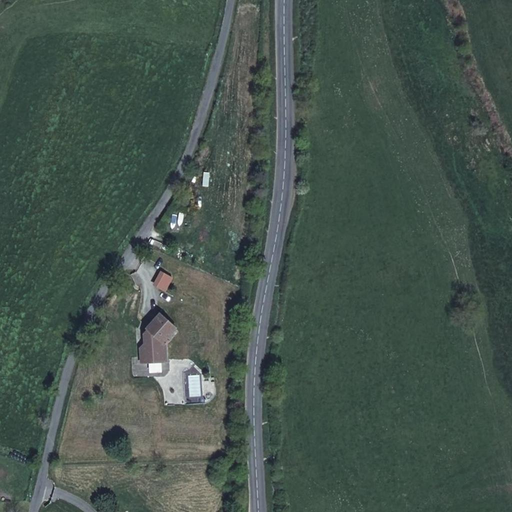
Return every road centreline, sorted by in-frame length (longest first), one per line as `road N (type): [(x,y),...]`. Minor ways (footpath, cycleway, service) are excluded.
road 1 (residential): [(32,511),(69,355),(97,296),(171,187),(203,111),(231,0)]
road 2 (secondary): [(262,511),(257,411),(285,155),(284,0)]
